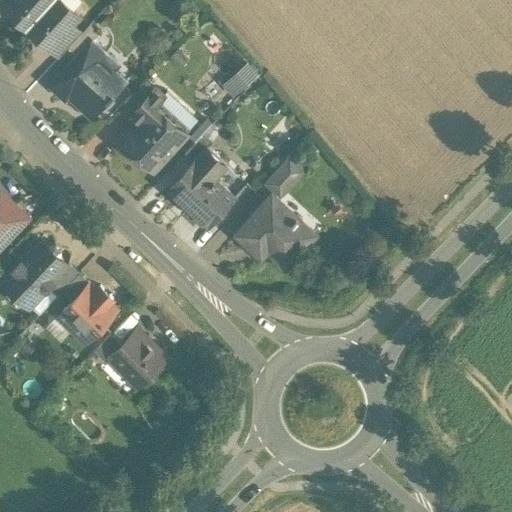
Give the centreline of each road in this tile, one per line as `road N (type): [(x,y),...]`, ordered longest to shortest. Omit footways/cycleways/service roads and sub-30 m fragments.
road 1 (tertiary): [(215,300),(75,173),(0,89)]
road 2 (secondary): [(511,180),(361,334),(335,348)]
road 3 (secondary): [(375,383),(436,298),(511,221)]
road 4 (secondary): [(268,420),(189,511)]
